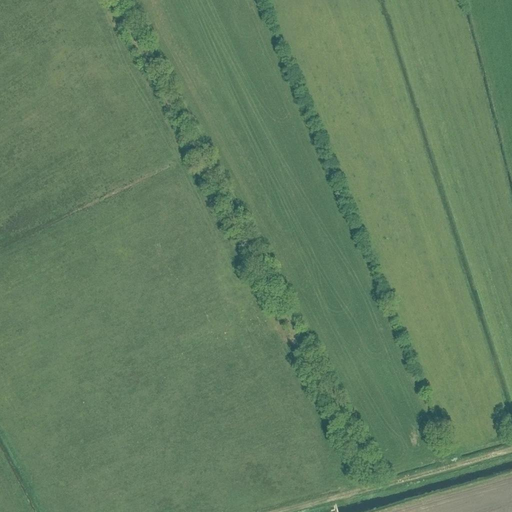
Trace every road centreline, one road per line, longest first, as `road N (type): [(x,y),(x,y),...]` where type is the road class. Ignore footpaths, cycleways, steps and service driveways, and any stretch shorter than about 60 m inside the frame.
road 1 (track): [(113,0),(378,487)]
road 2 (track): [(511,449),(378,487)]
